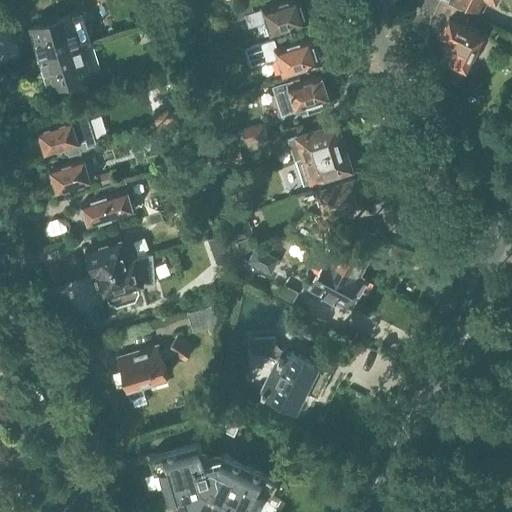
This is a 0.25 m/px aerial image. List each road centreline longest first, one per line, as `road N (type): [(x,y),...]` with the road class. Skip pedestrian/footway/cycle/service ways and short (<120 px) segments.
road 1 (residential): [(486,259),(438,222),(367,0)]
road 2 (tertiary): [(75,511),(0,268)]
road 3 (secondary): [(447,336),(361,511)]
